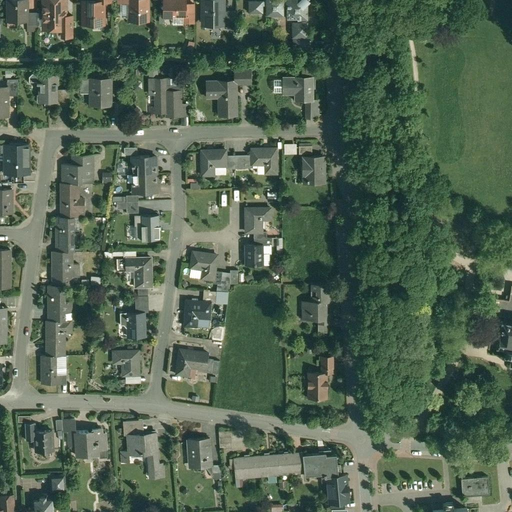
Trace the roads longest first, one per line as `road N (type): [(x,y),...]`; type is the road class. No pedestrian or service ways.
road 1 (residential): [(360,441),(340,133)]
road 2 (residential): [(153,407),(360,441)]
road 3 (residential): [(176,238),(153,407)]
road 4 (residential): [(20,403),(19,350),(37,234)]
road 5 (residential): [(340,133),(176,136)]
road 6 (residential): [(360,441),(511,452)]
road 7 (residential): [(340,133),(330,0)]
road 8 (residential): [(20,403),(153,407)]
road 9 (residential): [(176,136),(54,138)]
